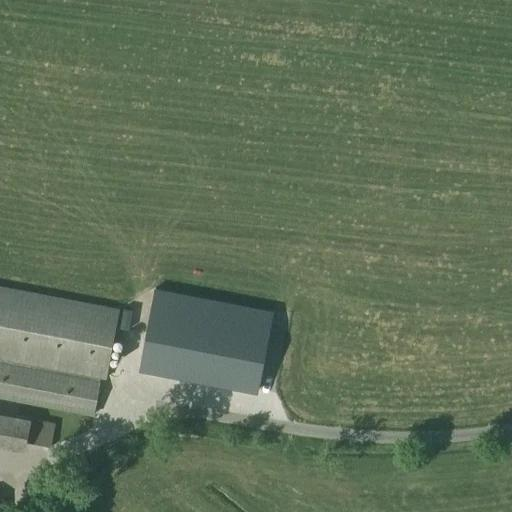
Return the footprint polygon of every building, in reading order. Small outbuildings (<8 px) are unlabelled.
[(105,379),(119,310),(0,287),(0,364),(99,383),(100,378),(105,379)] [(156,289),(140,370),(257,392),(273,311),(156,289)] [(99,383),(0,364),(0,397),(93,415),(99,383)] [(55,424),(34,420),(29,443),(50,448),(55,424)] [(0,439),(0,454),(15,456),(16,441),(0,439)]
